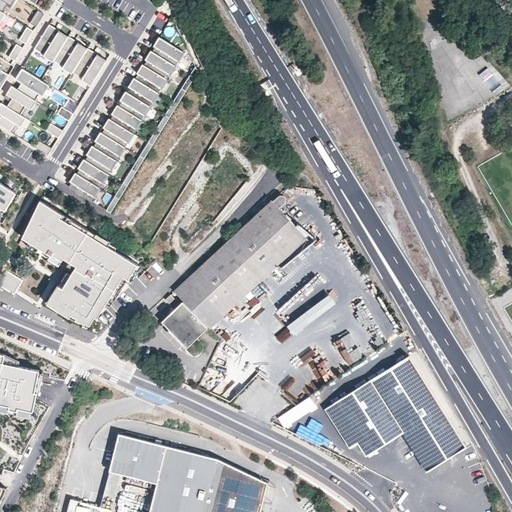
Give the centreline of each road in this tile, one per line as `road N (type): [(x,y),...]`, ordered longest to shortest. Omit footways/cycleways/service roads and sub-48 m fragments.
road 1 (trunk): [(228,0),(511,487)]
road 2 (trunk): [(232,0),(511,446)]
road 3 (tertiary): [(89,356),(268,437),(364,496)]
road 4 (residential): [(65,0),(129,42),(53,165),(32,169),(0,149)]
road 5 (residential): [(89,356),(283,169)]
road 6 (trunk): [(425,227),(314,0)]
road 7 (trunk): [(511,389),(425,227)]
road 8 (unknown): [(247,442),(283,366),(353,296)]
road 9 (residential): [(6,511),(89,356)]
road 10 (trunk): [(511,370),(425,227)]
